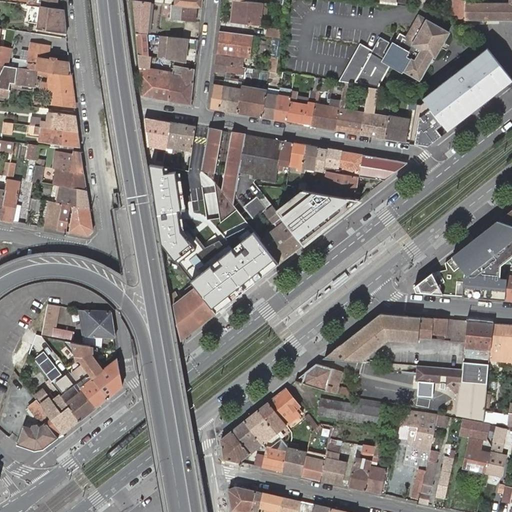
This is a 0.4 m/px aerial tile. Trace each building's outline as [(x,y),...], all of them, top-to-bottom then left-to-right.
[(138,0),(134,0),(137,31),(146,32),(148,32),(151,1),(138,0)] [(262,1),(247,0),(231,0),(230,21),(260,24),(262,1)] [(511,0),(508,0),(509,2),(464,1),(463,17),(511,17),(511,0)] [(262,1),(260,24),(265,24),(268,2),(262,1)] [(195,20),(197,6),(184,5),(175,4),(172,4),(170,17),(195,20)] [(31,5),(29,20),(40,22),(40,18),(42,9),(42,6),(37,5),(32,5),(31,5)] [(67,34),(64,9),(42,6),(42,9),(40,18),(40,22),(38,29),(67,34)] [(380,39),(373,52),(360,45),(341,81),(344,81),(369,86),(375,87),(378,87),(391,64),(421,79),(433,56),(434,57),(448,32),(418,15),(406,38),(400,35),(396,42),(400,44),(398,49),(393,46),(388,56),(385,54),(390,44),(380,39)] [(280,37),(281,28),(281,29),(267,27),(266,36),(280,37)] [(251,42),(252,34),(219,30),(217,51),(250,55),(250,54),(251,49),(251,42)] [(141,75),(143,95),(191,104),(195,68),(171,65),(170,73),(161,71),(162,64),(149,62),(148,70),(145,70),(146,62),(148,62),(146,32),(137,31),(141,75)] [(161,34),(160,43),(169,44),(170,35),(161,34)] [(169,44),(160,43),(159,56),(183,60),(184,52),(186,52),(188,37),(170,35),(169,44)] [(0,45),(0,63),(5,64),(8,65),(12,48),(2,46),(0,45)] [(511,78),(511,77),(487,45),(423,97),(425,99),(421,102),(417,102),(410,141),(429,145),(511,78)] [(38,70),(71,75),(69,62),(53,60),(54,53),(38,51),(31,50),(29,62),(15,60),(15,66),(18,67),(29,68),(38,70)] [(216,55),(215,61),(242,65),(243,58),(216,55)] [(277,70),(279,57),(272,56),(270,71),(277,72),(277,70)] [(16,82),(18,67),(15,66),(8,65),(5,64),(0,75),(0,76),(2,76),(12,78),(11,82),(13,82),(16,82)] [(29,68),(18,67),(16,82),(35,85),(37,74),(38,70),(29,68)] [(75,107),(71,75),(38,70),(37,74),(41,75),(49,76),(49,82),(42,81),(41,89),(55,91),(53,104),(75,107)] [(12,78),(2,76),(0,83),(0,94),(8,96),(11,82),(12,78)] [(221,86),(218,108),(227,110),(231,87),(232,81),(222,79),(221,86)] [(210,107),(218,108),(221,86),(213,84),(210,107)] [(266,92),(267,89),(241,85),(240,89),(236,112),(262,116),(266,92)] [(371,112),(375,87),(369,86),(365,111),(371,112)] [(231,87),(227,110),(236,112),(240,89),(231,87)] [(291,96),(292,89),(280,87),(279,94),(275,118),(287,120),(291,96)] [(298,90),(292,89),(291,96),(287,120),(312,124),(316,102),(309,101),(308,104),(297,102),(298,95),(298,90)] [(316,102),(317,90),(310,89),(308,96),(298,95),(297,102),(308,104),(309,101),(316,102)] [(317,90),(316,102),(312,124),(336,128),(340,106),(322,103),(323,96),(324,91),(317,90)] [(262,116),(275,118),(279,94),(266,92),(262,116)] [(340,106),(336,128),(361,133),(365,111),(345,107),(346,99),(341,98),(341,99),(340,106)] [(365,111),(361,133),(386,137),(390,115),(371,112),(365,111)] [(78,131),(76,115),(56,112),(52,112),(50,123),(43,122),(43,119),(30,118),(29,125),(36,126),(42,126),(42,127),(54,128),(78,131)] [(386,137),(407,141),(410,118),(390,115),(386,137)] [(171,121),(145,117),(147,133),(168,137),(171,121)] [(171,121),(168,137),(167,146),(173,147),(172,152),(178,153),(183,123),(171,121)] [(1,122),(1,134),(12,134),(13,122),(1,122)] [(192,150),(196,125),(183,123),(178,153),(181,154),(182,148),(192,150)] [(74,146),(80,147),(78,131),(54,128),(42,127),(42,126),(36,126),(35,132),(42,133),(41,133),(41,137),(44,138),(48,138),(47,142),(74,146)] [(223,130),(209,127),(202,170),(209,172),(209,174),(210,175),(214,180),(223,130)] [(283,140),(232,131),(224,183),(229,189),(237,191),(240,176),(276,182),(277,177),(283,140)] [(14,141),(0,139),(0,150),(12,152),(14,141)] [(283,164),(289,165),(289,164),(293,142),(283,140),(277,177),(281,177),(283,164)] [(300,169),(302,170),(307,144),(293,142),(289,164),(300,166),(300,169)] [(39,145),(30,144),(27,158),(37,159),(39,145)] [(307,144),(302,170),(305,170),(305,167),(316,169),(317,162),(320,146),(307,144)] [(320,146),(317,162),(326,164),(329,148),(320,146)] [(340,170),(343,150),(329,148),(326,164),(336,165),(336,169),(340,170)] [(359,176),(384,180),(396,170),(408,161),(343,150),(340,170),(339,173),(359,176)] [(56,168),(72,171),(74,154),(59,152),(58,156),(56,156),(55,155),(53,168),(56,168)] [(189,168),(148,162),(161,241),(197,286),(217,311),(279,262),(261,239),(258,234),(216,267),(191,234),(189,168)] [(36,165),(33,181),(41,182),(50,184),(51,181),(42,179),(44,166),(41,166),(36,165)] [(61,186),(87,190),(84,173),(72,171),(56,168),(53,184),(61,186)] [(315,190),(355,197),(359,176),(339,173),(330,171),(328,179),(324,178),(322,186),(316,185),(315,190)] [(19,193),(21,181),(8,179),(7,183),(15,184),(14,189),(19,190),(18,193),(19,193)] [(14,221),(16,210),(19,193),(18,193),(19,190),(14,189),(15,184),(7,183),(6,189),(0,219),(14,221)] [(71,205),(90,208),(87,190),(61,186),(58,202),(65,203),(64,204),(71,205)] [(285,220),(303,243),(361,198),(355,197),(315,190),(305,188),(277,209),(282,216),(285,220)] [(257,195),(243,206),(252,219),(267,208),(257,195)] [(37,213),(39,199),(30,198),(28,211),(37,213)] [(49,201),(44,227),(58,230),(67,231),(70,210),(71,205),(64,204),(63,203),(49,201)] [(88,235),(93,230),(90,208),(71,205),(70,210),(73,211),(69,232),(88,235)] [(275,222),(282,216),(277,209),(274,205),(267,211),(275,222)] [(511,225),(511,209),(499,220),(511,225)] [(266,236),(284,259),(303,243),(285,220),(266,236)] [(511,225),(499,220),(453,256),(465,271),(463,295),(505,299),(507,274),(508,269),(511,268),(511,225)] [(284,259),(266,236),(261,239),(279,262),(284,259)] [(465,271),(453,257),(433,272),(416,286),(417,291),(463,295),(465,271)] [(174,304),(181,340),(217,311),(197,286),(190,291),(182,297),(174,304)] [(57,337),(57,339),(62,340),(72,342),(74,332),(58,329),(57,334),(56,334),(56,332),(52,331),(57,305),(48,304),(42,334),(52,335),(52,336),(57,337)] [(103,336),(113,337),(116,337),(111,311),(85,310),(79,309),(84,335),(103,336)] [(382,313),(337,348),(336,358),(356,360),(357,354),(366,354),(367,351),(376,351),(386,345),(392,341),(398,337),(421,339),(422,316),(382,313)] [(455,320),(422,316),(421,339),(453,342),(455,320)] [(469,321),(455,320),(453,342),(466,343),(469,321)] [(469,321),(466,343),(466,350),(492,352),(492,349),(495,323),(469,321)] [(511,324),(495,323),(492,349),(492,352),(492,356),(491,356),(491,360),(495,361),(496,353),(511,354),(511,356),(511,362),(511,324)] [(84,335),(82,344),(87,345),(102,348),(103,336),(84,335)] [(93,379),(108,398),(122,387),(117,359),(102,371),(88,353),(90,351),(87,345),(82,344),(72,342),(79,361),(91,376),(93,379)] [(336,358),(337,348),(326,357),(336,358)] [(356,360),(363,360),(370,355),(376,351),(367,351),(366,354),(357,354),(356,360)] [(43,352),(33,359),(49,379),(51,382),(61,375),(43,352)] [(511,354),(496,353),(495,361),(511,362),(511,356),(511,354)] [(464,370),(461,392),(459,416),(486,420),(486,414),(491,360),(491,356),(492,356),(465,354),(464,370)] [(344,372),(318,363),(296,380),(337,393),(344,372)] [(461,392),(464,370),(451,369),(418,366),(417,380),(449,383),(459,392),(461,392)] [(60,394),(80,420),(97,407),(78,383),(75,386),(66,375),(56,383),(61,389),(58,391),(60,394)] [(78,383),(97,407),(108,398),(93,379),(91,376),(85,381),(83,382),(81,381),(78,383)] [(51,382),(49,379),(46,381),(53,390),(56,388),(51,382)] [(340,394),(353,398),(356,389),(343,385),(340,394)] [(63,433),(80,420),(60,394),(54,399),(52,400),(50,398),(43,389),(34,396),(38,400),(41,404),(52,418),(63,433)] [(301,411),(285,389),(269,401),(287,425),(301,414),(301,411)] [(358,405),(322,398),(319,413),(377,425),(381,403),(359,399),(358,405)] [(44,449),(63,433),(52,418),(41,404),(38,400),(28,407),(33,412),(40,423),(43,426),(40,428),(38,425),(33,425),(32,428),(24,425),(17,444),(35,450),(44,449)] [(287,425),(269,401),(259,409),(278,433),(285,427),(288,435),(291,434),(287,425)] [(416,442),(423,411),(404,408),(401,425),(398,437),(416,442)] [(278,433),(259,409),(246,419),(264,443),(278,433)] [(438,414),(423,411),(416,442),(415,447),(430,450),(432,440),(436,424),(438,414)] [(315,432),(319,429),(308,414),(305,417),(315,432)] [(452,421),(453,417),(438,414),(436,424),(447,426),(448,420),(452,421)] [(486,414),(486,420),(486,422),(510,428),(511,418),(486,414)] [(264,443),(246,419),(233,429),(245,446),(243,448),(246,451),(248,449),(250,452),(264,443)] [(485,424),(463,419),(460,433),(470,435),(462,469),(484,474),(489,453),(492,440),(495,427),(495,426),(485,424)] [(329,437),(331,426),(324,425),(323,436),(329,437)] [(511,443),(511,430),(495,427),(492,440),(502,443),(511,445),(511,443)] [(245,446),(233,429),(222,438),(225,458),(239,461),(250,452),(248,449),(246,451),(243,448),(245,446)] [(292,444),(298,445),(299,442),(294,441),(291,434),(288,435),(292,444)] [(428,460),(437,461),(441,442),(432,440),(430,450),(428,460)] [(502,443),(492,440),(489,453),(500,455),(502,443)] [(322,480),(342,485),(346,462),(338,461),(341,446),(330,443),(327,456),(322,480)] [(382,444),(377,443),(376,446),(366,490),(382,493),(387,470),(376,467),(382,444)] [(262,467),(283,471),(288,450),(276,448),(277,446),(265,444),(267,446),(262,467)] [(350,486),(366,490),(376,446),(367,445),(360,444),(357,456),(350,486)] [(283,471),(302,476),(307,452),(298,450),(292,448),(288,448),(288,450),(283,471)] [(302,476),(322,480),(327,456),(307,452),(302,476)] [(489,453),(484,474),(501,477),(505,456),(500,455),(489,453)] [(419,502),(428,504),(438,462),(428,460),(427,464),(425,475),(423,483),(419,502)] [(438,496),(446,498),(453,465),(446,463),(438,496)] [(416,482),(423,483),(425,475),(418,473),(416,482)] [(398,485),(396,495),(404,496),(406,487),(398,485)] [(511,485),(506,485),(503,501),(511,503),(511,502),(511,485)] [(230,488),(233,511),(251,508),(253,506),(261,508),(262,507),(281,511),(284,498),(235,487),(230,488)] [(308,511),(310,503),(284,498),(281,511),(280,511),(308,511)]
